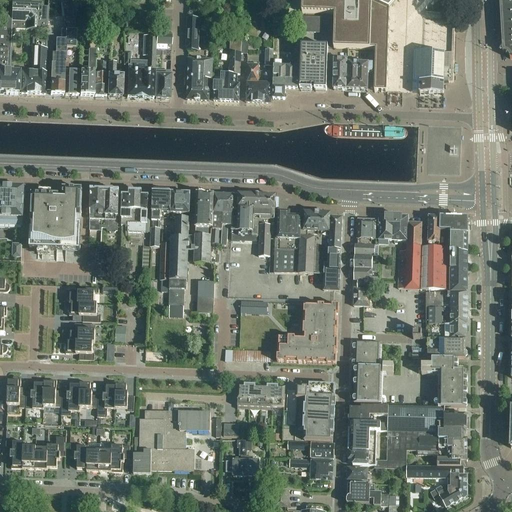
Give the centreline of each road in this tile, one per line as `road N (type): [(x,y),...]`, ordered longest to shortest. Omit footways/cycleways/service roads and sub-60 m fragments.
road 1 (secondary): [(349,191),(276,175),(0,163)]
road 2 (residential): [(176,114),(479,118)]
road 3 (residential): [(0,486),(257,505)]
road 4 (secondary): [(490,262),(489,457),(507,481)]
road 5 (residential): [(32,367),(220,374)]
road 6 (residential): [(343,378),(349,191)]
road 7 (residential): [(0,106),(176,114)]
road 8 (residential): [(339,511),(343,378)]
road 9 (residential): [(343,378),(220,374)]
